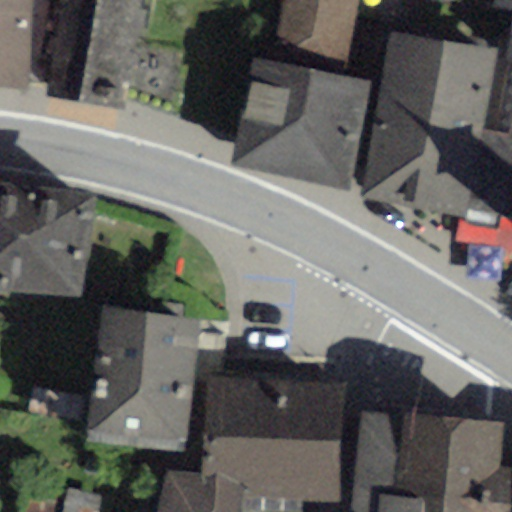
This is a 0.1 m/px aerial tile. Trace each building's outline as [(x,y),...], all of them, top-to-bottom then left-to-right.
[(30,0),(0,0),(0,87),(28,88),(30,0)] [(137,0),(58,0),(42,87),(119,101),(137,0)] [(297,0),(284,68),(343,79),(358,0),(297,0)] [(511,0),(494,0),(494,7),(511,11),(503,59),(511,60),(511,0)] [(465,211),(493,58),(495,50),(390,32),(360,201),(464,220),(465,211)] [(511,219),(511,60),(503,59),(493,58),(465,211),(511,219)] [(284,68),(257,62),(239,154),(343,174),(361,83),(343,79),(284,68)] [(0,293),(83,298),(94,196),(0,186),(0,293)] [(201,324),(103,310),(84,444),(182,458),(201,324)] [(207,377),(202,475),(241,477),(240,497),(337,502),(344,385),(207,377)] [(424,511),(431,417),(359,412),(350,511),(424,511)] [(502,423),(431,417),(424,511),(511,511),(511,469),(499,469),(502,423)] [(238,511),(240,497),(241,477),(202,475),(164,473),(157,511),(238,511)]
